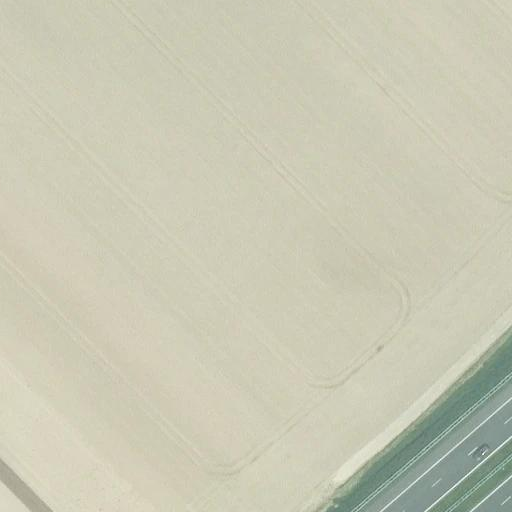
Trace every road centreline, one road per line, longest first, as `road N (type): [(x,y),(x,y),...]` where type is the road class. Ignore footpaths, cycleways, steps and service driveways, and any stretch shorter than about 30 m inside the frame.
road 1 (unclassified): [(333,481),(511,312)]
road 2 (motorway): [(511,416),(402,511)]
